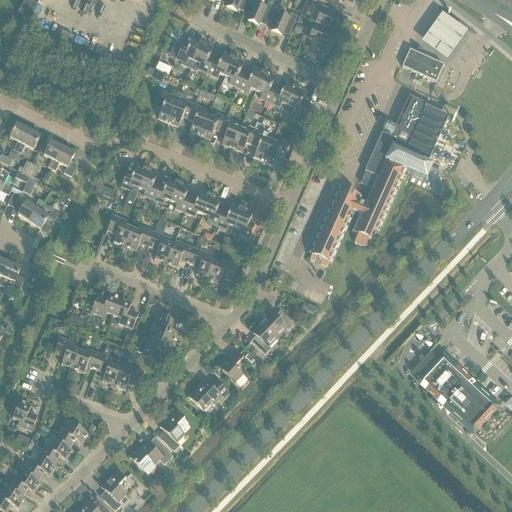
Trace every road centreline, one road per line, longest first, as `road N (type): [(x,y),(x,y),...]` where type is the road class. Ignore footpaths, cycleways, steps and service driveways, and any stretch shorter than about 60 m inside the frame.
road 1 (secondary): [(192,511),(511,177)]
road 2 (residential): [(290,204),(138,144)]
road 3 (residential): [(342,86),(197,20)]
road 4 (residential): [(226,326),(88,264),(85,271)]
road 5 (residential): [(124,430),(226,326)]
road 6 (residential): [(226,326),(249,300),(290,204)]
road 7 (residential): [(290,204),(342,86)]
